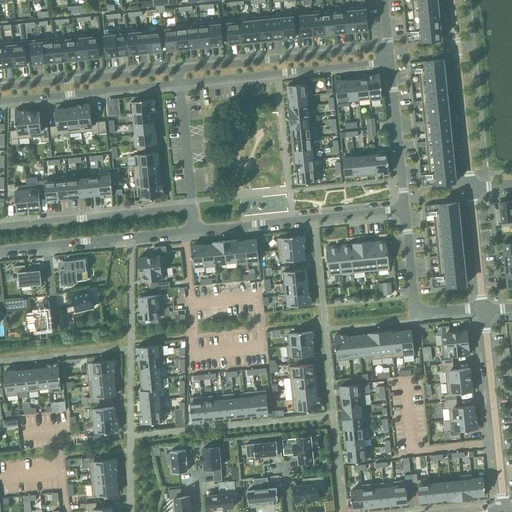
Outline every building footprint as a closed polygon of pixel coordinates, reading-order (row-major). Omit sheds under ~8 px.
[(411,0),(415,31),(406,32),(408,43),(441,39),(437,0),(411,0)] [(367,30),(368,30),(365,6),(354,7),(357,31),(361,30),(361,31),(367,31),(367,30)] [(352,31),(357,31),(354,7),(343,8),(346,33),(352,32),(352,31)] [(340,34),(346,33),(343,8),(333,9),(335,33),(340,32),(340,34)] [(331,33),(335,33),(333,9),(322,11),(324,35),(331,35),(331,33)] [(318,36),(324,35),(322,11),(311,12),(314,35),(318,35),(318,36)] [(309,36),(314,35),(311,12),(300,13),(301,24),(297,24),(298,33),(302,33),(302,36),(303,36),(303,37),(309,37),(309,36)] [(294,37),(295,37),(293,13),(282,15),(284,38),(288,38),(289,39),(294,38),(294,37)] [(279,39),(284,38),(282,15),(271,16),(273,40),(280,40),(279,39)] [(267,41),(273,40),(271,16),(260,17),(263,40),(267,40),(267,41)] [(258,41),(263,40),(260,17),(249,18),(252,43),(258,42),(258,41)] [(246,43),(252,43),(249,18),(239,19),(241,43),(246,42),(246,43)] [(236,43),(241,43),(239,19),(227,20),(229,31),(225,31),(226,41),(229,40),(230,44),(231,44),(231,45),(237,44),(236,43)] [(209,22),(211,47),(217,46),(217,45),(222,44),(220,21),(209,22)] [(205,47),(211,47),(209,22),(198,23),(200,47),(205,46),(205,47)] [(196,47),(200,47),(198,23),(187,24),(190,49),(196,48),(196,47)] [(183,50),(190,49),(187,24),(176,25),(179,49),(183,48),(183,50)] [(174,49),(179,49),(176,25),(165,27),(166,37),(164,38),(165,47),(167,47),(168,50),(169,50),(169,51),(174,51),(174,49)] [(138,29),(126,30),(129,54),(133,54),(133,55),(140,54),(137,33),(138,33),(138,29)] [(115,32),(115,35),(116,35),(118,56),(124,56),(124,55),(129,54),(126,30),(115,32)] [(161,47),(165,47),(164,38),(160,38),(159,31),(148,32),(150,52),(155,51),(155,53),(161,52),(161,51),(161,47)] [(146,52),(150,52),(148,32),(138,33),(137,33),(140,54),(146,53),(146,52)] [(86,38),(86,35),(74,36),(75,39),(77,61),(83,60),(83,59),(88,58),(86,38)] [(112,57),(118,56),(116,35),(115,35),(105,36),(107,56),(112,56),(112,57)] [(64,40),(65,40),(64,37),(53,38),(56,63),(62,62),(62,61),(66,60),(64,40)] [(97,37),(86,38),(88,58),(92,58),(92,59),(98,58),(98,57),(99,57),(99,54),(102,53),(101,44),(98,44),(97,37)] [(53,38),(42,39),(45,63),(49,62),(49,63),(56,63),(53,38)] [(45,63),(42,39),(31,40),(34,64),(35,65),(40,64),(40,63),(45,63)] [(75,39),(65,40),(64,40),(66,60),(71,60),(71,61),(77,61),(75,39)] [(24,41),(13,42),(15,66),(20,65),(20,66),(26,66),(26,65),(27,64),(26,61),(30,61),(30,59),(29,51),(25,52),(24,41)] [(15,66),(13,42),(2,43),(5,68),(11,67),(11,66),(15,66)] [(422,146),(426,146),(429,174),(421,175),(422,186),(456,183),(443,59),(410,62),(411,73),(419,72),(422,101),(418,101),(418,105),(422,105),(424,121),(420,122),(420,126),(424,125),(426,142),(422,142),(422,146)] [(382,86),(381,86),(381,83),(381,81),(380,82),(380,75),(367,76),(367,78),(368,78),(370,99),(370,101),(382,100),(381,88),(382,88),(382,86)] [(359,100),(370,99),(368,78),(367,78),(357,79),(359,100)] [(359,100),(357,79),(347,81),(349,101),(359,100)] [(347,81),(335,82),(338,107),(350,105),(349,101),(347,81)] [(288,86),(289,97),(307,95),(307,96),(312,95),(310,83),(288,86)] [(307,95),(289,97),(289,102),(288,102),(288,108),(308,106),(308,105),(307,96),(307,95)] [(131,102),(133,113),(153,111),(153,112),(155,112),(154,99),(147,100),(147,99),(145,99),(145,100),(142,100),(141,100),(141,101),(131,102)] [(92,134),(99,133),(98,121),(92,122),(90,104),(78,106),(78,107),(81,132),(92,131),(92,134)] [(308,106),(288,108),(289,119),(309,117),(312,117),(310,105),(308,105),(308,106)] [(67,108),(70,133),(81,132),(78,107),(67,108)] [(70,133),(67,108),(55,110),(57,126),(50,126),(51,138),(58,138),(58,135),(70,133)] [(27,112),(30,138),(41,136),(41,142),(49,141),(48,127),(41,127),(39,111),(36,112),(36,110),(30,110),(30,112),(28,112),(27,112)] [(28,111),(15,112),(16,123),(15,123),(16,125),(17,130),(10,131),(11,145),(19,144),(19,139),(30,138),(27,112),(28,112),(28,111)] [(153,111),(133,113),(134,124),(154,122),(153,112),(153,111)] [(309,117),(289,119),(290,130),(292,130),(292,129),(310,127),(309,117)] [(107,133),(105,121),(98,121),(99,133),(107,133)] [(135,134),(155,132),(154,122),(134,124),(135,134)] [(292,130),(293,140),(311,138),(310,127),(292,129),(292,130)] [(136,151),(146,150),(146,145),(156,144),(155,132),(135,134),(136,151)] [(312,149),(311,138),(293,140),(294,151),(312,149)] [(312,149),(294,151),(296,161),(313,159),(312,149)] [(378,172),(377,172),(377,175),(389,174),(388,163),(389,163),(389,161),(388,161),(387,151),(375,152),(375,155),(376,155),(378,172)] [(134,155),(135,165),(136,166),(158,164),(157,152),(134,155)] [(375,155),(365,156),(367,174),(377,172),(378,172),(376,155),(375,155)] [(356,175),(367,174),(365,156),(354,157),(356,175)] [(343,158),(345,176),(356,175),(354,157),(343,158)] [(314,170),(313,159),(296,161),(297,172),(314,170)] [(159,174),(158,164),(136,166),(135,165),(133,166),(134,177),(159,174)] [(297,172),(294,172),(295,184),(302,183),(302,184),(304,184),(304,183),(307,182),(307,183),(309,183),(309,182),(320,181),(319,169),(314,170),(297,172)] [(101,197),(112,195),(111,185),(112,185),(112,183),(111,183),(110,173),(98,174),(99,176),(101,194),(100,194),(101,197)] [(159,174),(134,177),(135,188),(140,188),(140,187),(160,185),(159,174)] [(67,180),(67,175),(55,176),(55,178),(56,178),(58,199),(69,198),(67,180)] [(99,176),(88,177),(90,195),(100,194),(101,194),(99,176)] [(90,195),(88,177),(78,179),(79,196),(90,195)] [(55,178),(45,180),(46,192),(47,202),(59,201),(58,199),(56,178),(55,178)] [(67,180),(69,198),(79,196),(78,179),(67,180)] [(46,192),(45,180),(38,181),(38,184),(26,185),(29,210),(41,209),(39,193),(46,192)] [(15,183),(8,184),(8,196),(15,195),(16,201),(15,201),(15,203),(16,203),(17,213),(30,212),(29,210),(26,185),(15,186),(15,183)] [(140,187),(140,188),(141,199),(142,199),(151,198),(151,199),(152,199),(152,198),(155,198),(156,199),(157,198),(157,197),(164,197),(163,184),(160,185),(140,187)] [(511,226),(511,202),(511,201),(499,202),(500,212),(494,213),(496,225),(502,225),(502,227),(511,226)] [(425,217),(433,216),(440,276),(431,277),(433,288),(466,285),(458,202),(424,205),(425,217)] [(277,238),(278,250),(303,248),(305,248),(304,235),(293,237),(293,236),(291,236),(291,237),(277,238)] [(248,263),(246,240),(241,241),(241,239),(235,240),(237,262),(236,262),(237,264),(248,263)] [(246,240),(248,263),(259,262),(257,239),(246,240)] [(224,241),(226,263),(236,262),(237,262),(235,240),(224,241)] [(216,264),(226,263),(224,241),(213,242),(213,244),(216,264)] [(374,242),(375,242),(375,241),(362,243),(365,271),(377,269),(374,242)] [(390,268),(387,241),(375,242),(374,242),(377,269),(390,268)] [(511,242),(503,244),(503,251),(505,251),(505,255),(511,254),(511,242)] [(350,245),(353,272),(365,271),(362,243),(350,244),(350,245)] [(205,265),(204,265),(204,268),(216,266),(216,264),(213,244),(203,245),(205,265)] [(155,254),(167,253),(166,245),(154,247),(155,254)] [(193,266),(204,265),(205,265),(203,245),(191,246),(192,255),(191,255),(192,257),(193,257),(193,266)] [(341,273),(353,272),(350,245),(339,246),(341,273)] [(341,273),(339,246),(326,247),(327,254),(326,254),(326,257),(327,257),(327,259),(327,261),(328,261),(329,274),(341,273)] [(304,259),(303,248),(278,250),(279,262),(304,259)] [(138,258),(139,270),(166,267),(165,255),(138,258)] [(60,269),(62,284),(78,283),(78,281),(88,279),(87,279),(86,271),(87,271),(85,259),(65,261),(65,269),(60,269)] [(20,287),(42,284),(40,270),(25,271),(25,265),(13,267),(14,273),(18,273),(20,287)] [(167,279),(166,267),(139,270),(140,276),(142,276),(142,282),(167,279)] [(283,272),(284,283),(307,281),(305,269),(283,272)] [(170,288),(170,281),(158,282),(158,289),(170,288)] [(307,281),(284,283),(285,295),(308,292),(307,281)] [(382,283),(384,295),(392,294),(390,282),(382,283)] [(67,307),(57,309),(59,328),(60,328),(60,327),(68,326),(67,313),(93,307),(94,307),(93,303),(100,302),(98,286),(88,288),(89,291),(72,295),(75,305),(67,307)] [(311,304),(309,292),(308,292),(285,295),(286,307),(311,304)] [(162,295),(139,297),(140,308),(163,306),(162,295)] [(47,310),(48,310),(30,311),(30,308),(29,299),(5,301),(6,311),(27,309),(28,312),(25,312),(25,313),(27,313),(29,330),(27,330),(27,331),(50,329),(50,328),(49,328),(47,310)] [(140,308),(138,308),(138,309),(139,320),(141,320),(142,325),(159,324),(159,323),(158,318),(164,317),(163,306),(140,308)] [(441,334),(442,345),(469,343),(468,331),(450,332),(449,326),(437,327),(438,334),(441,334)] [(393,357),(390,330),(379,332),(382,358),(393,357)] [(396,330),(390,330),(393,357),(403,356),(401,331),(396,332),(396,330)] [(401,331),(403,356),(415,355),(412,330),(401,331)] [(312,343),(312,344),(314,344),(312,331),(302,332),(299,332),(300,333),(288,334),(289,345),(289,346),(312,343)] [(382,358),(379,332),(368,333),(368,334),(369,334),(371,360),(382,358)] [(342,360),(349,359),(347,337),(348,337),(347,334),(335,335),(336,342),(335,342),(335,344),(336,344),(336,347),(335,347),(335,349),(336,349),(337,360),(342,360)] [(369,334),(368,334),(358,336),(360,358),(361,358),(360,356),(370,355),(371,360),(369,334)] [(360,358),(358,336),(348,337),(347,337),(349,359),(360,358)] [(289,346),(289,345),(287,345),(288,358),(313,355),(312,344),(312,343),(289,346)] [(441,364),(453,363),(452,356),(468,354),(468,349),(470,349),(469,343),(442,345),(443,357),(440,357),(441,361),(441,364)] [(161,356),(161,357),(163,356),(162,345),(137,347),(138,359),(141,359),(140,358),(161,356)] [(159,367),(160,368),(162,367),(161,357),(161,356),(140,358),(141,359),(142,369),(159,367)] [(87,363),(88,375),(113,372),(113,373),(115,372),(114,360),(87,363)] [(446,382),(471,380),(470,368),(454,370),(453,363),(441,364),(442,371),(445,371),(446,382)] [(47,365),(47,367),(50,387),(49,387),(50,392),(61,391),(60,377),(61,377),(61,375),(60,375),(59,364),(47,365)] [(289,367),(290,378),(315,375),(314,364),(289,367)] [(39,388),(49,387),(50,387),(47,367),(37,368),(39,389),(39,388)] [(142,369),(143,380),(161,378),(161,377),(160,368),(159,367),(142,369)] [(26,369),(28,392),(40,391),(39,388),(39,389),(37,368),(26,369)] [(18,393),(28,392),(26,369),(15,370),(18,393)] [(18,395),(18,393),(15,370),(4,372),(7,397),(18,395)] [(89,386),(114,383),(113,373),(113,372),(88,375),(89,386)] [(290,378),(291,389),(316,386),(315,375),(290,378)] [(161,378),(143,380),(144,390),(158,389),(158,390),(164,389),(163,377),(161,377),(161,378)] [(442,402),(457,400),(456,393),(461,393),(461,394),(464,393),(472,392),(471,380),(446,382),(447,394),(444,394),(445,401),(442,401),(442,402)] [(87,397),(88,404),(100,403),(99,397),(115,395),(114,383),(89,386),(90,397),(87,397)] [(364,394),(363,383),(341,386),(342,397),(364,394)] [(317,397),(317,396),(316,386),(291,389),(292,399),(317,397)] [(141,402),(159,400),(158,390),(158,389),(144,390),(140,390),(141,402)] [(257,414),(257,416),(269,415),(266,390),(255,391),(257,414)] [(257,414),(255,391),(244,392),(244,397),(245,397),(246,415),(257,414)] [(223,399),(225,417),(236,416),(234,398),(234,393),(222,394),(223,399)] [(341,408),(366,405),(364,394),(342,397),(342,402),(340,402),(341,408)] [(204,419),(214,418),(212,400),(213,400),(212,395),(201,397),(203,419),(204,419)] [(317,397),(292,399),(293,411),(307,410),(308,411),(309,411),(309,410),(312,409),(312,410),(314,410),(314,409),(321,408),(320,396),(317,396),(317,397)] [(204,421),(204,419),(203,419),(201,397),(190,398),(191,410),(190,410),(191,413),(191,412),(192,423),(204,421)] [(234,398),(236,416),(246,415),(245,397),(244,397),(234,398)] [(223,399),(213,400),(212,400),(214,418),(225,417),(223,399)] [(159,400),(141,402),(143,412),(160,411),(160,410),(159,400)] [(475,417),(474,405),(458,407),(457,400),(442,402),(443,409),(449,409),(450,420),(475,417)] [(366,405),(341,408),(342,418),(367,416),(366,405)] [(90,422),(93,422),(93,421),(115,419),(115,418),(114,407),(89,409),(90,422)] [(163,410),(160,410),(160,411),(143,412),(140,412),(141,424),(148,423),(148,424),(150,424),(150,423),(153,423),(155,423),(155,422),(164,422),(163,410)] [(345,429),(363,427),(362,417),(367,416),(342,418),(343,430),(345,430),(345,429)] [(475,417),(450,420),(451,431),(448,431),(449,439),(461,438),(460,431),(465,430),(465,431),(467,431),(467,430),(478,429),(477,416),(475,417)] [(93,421),(93,422),(94,433),(105,432),(106,433),(108,432),(108,431),(118,430),(117,418),(115,418),(115,419),(93,421)] [(345,430),(346,440),(364,438),(363,427),(345,429),(345,430)] [(87,436),(88,443),(102,441),(102,434),(87,436)] [(282,439),(284,455),(285,455),(284,453),(294,452),(294,454),(299,454),(299,463),(313,462),(311,447),(318,446),(317,436),(282,439)] [(346,440),(347,450),(370,448),(365,448),(364,438),(346,440)] [(254,444),(254,443),(254,444),(246,445),(247,458),(255,457),(256,457),(268,455),(268,459),(282,457),(280,440),(260,442),(260,443),(254,444)] [(215,481),(222,480),(220,467),(221,467),(220,458),(222,457),(221,449),(219,449),(219,447),(202,449),(203,455),(201,455),(202,463),(204,462),(204,469),(213,468),(215,481)] [(347,450),(345,450),(346,462),(356,461),(356,462),(359,462),(358,461),(371,459),(370,448),(347,450)] [(186,455),(192,455),(192,449),(186,449),(171,451),(173,472),(188,471),(187,463),(188,463),(187,457),(186,457),(186,455)] [(115,471),(117,471),(116,459),(89,461),(90,473),(115,471)] [(90,473),(91,485),(116,482),(115,471),(90,473)] [(418,486),(420,502),(431,501),(428,478),(417,479),(417,474),(411,474),(412,486),(418,486)] [(474,497),(471,474),(461,475),(463,499),(474,498),(474,496),(474,497)] [(474,497),(474,496),(485,495),(484,488),(485,488),(485,485),(484,485),(483,477),(472,479),(472,474),(471,474),(474,497)] [(461,480),(450,481),(452,501),(463,499),(461,475),(460,475),(461,480)] [(319,498),(318,489),(324,489),(322,476),(310,478),(310,484),(294,486),(295,501),(302,500),(303,501),(310,500),(310,499),(319,498)] [(277,487),(269,488),(268,477),(254,479),(255,490),(247,490),(249,502),(261,501),(261,506),(274,505),(273,500),(278,499),(277,487)] [(428,478),(431,501),(442,500),(440,482),(429,483),(429,478),(428,478)] [(405,480),(394,481),(396,504),(407,503),(405,480)] [(219,494),(207,496),(208,510),(233,507),(232,494),(236,494),(235,487),(234,482),(234,481),(232,481),(222,482),(218,482),(219,494)] [(385,505),(396,504),(394,481),(393,481),(394,486),(384,487),(384,482),(383,482),(385,505)] [(447,501),(452,501),(450,481),(440,482),(442,500),(446,499),(447,501)] [(116,482),(91,485),(93,496),(118,494),(116,482)] [(383,482),(372,483),(375,506),(385,505),(383,482)] [(365,507),(375,506),(372,483),(361,485),(362,489),(364,507),(365,507)] [(169,499),(175,498),(175,505),(173,506),(173,511),(190,511),(191,511),(191,504),(190,504),(189,496),(182,497),(181,488),(168,490),(169,499)] [(351,490),(352,498),(351,498),(351,501),(352,500),(353,511),(365,510),(365,507),(364,507),(362,489),(351,490)] [(88,510),(88,511),(113,511),(113,507),(97,508),(96,502),(85,503),(85,510),(88,510)]
